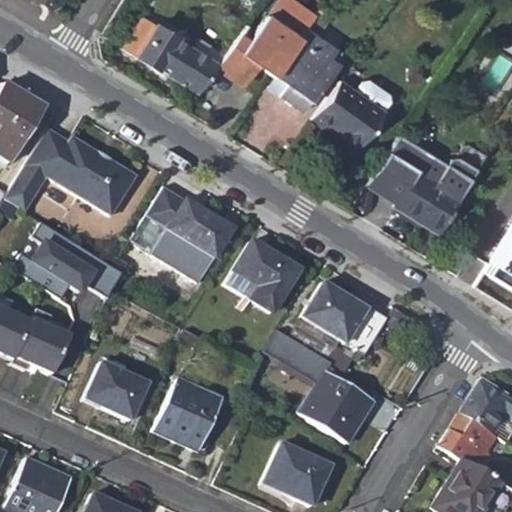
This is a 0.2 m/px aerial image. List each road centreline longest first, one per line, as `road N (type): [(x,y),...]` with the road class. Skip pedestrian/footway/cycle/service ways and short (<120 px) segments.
road 1 (tertiary): [(478,327),(57,62)]
road 2 (residential): [(0,412),(214,511)]
road 3 (residential): [(364,511),(478,327)]
